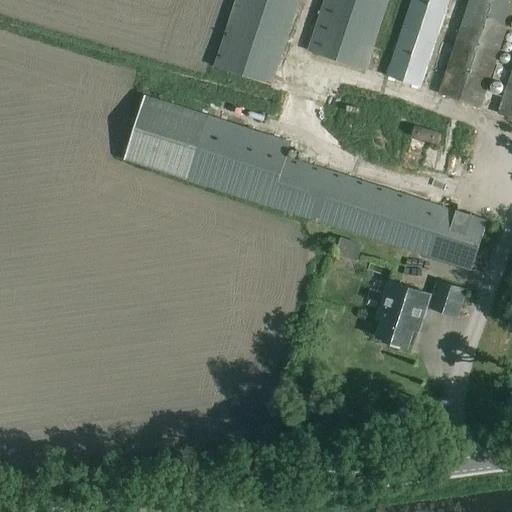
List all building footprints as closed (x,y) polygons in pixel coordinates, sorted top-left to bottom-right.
[(274,86),(301,0),(236,0),(215,67),(274,86)] [(367,72),(390,0),(325,0),(308,52),(367,72)] [(421,89),(449,0),(412,0),(387,78),(421,89)] [(481,109),(511,12),(511,0),(469,0),(438,95),(481,109)] [(511,118),(511,67),(497,114),(511,118)] [(471,271),(487,222),(288,158),(292,145),(146,98),(126,160),(471,271)] [(411,161),(428,163),(430,143),(413,142),(411,161)] [(459,317),(467,290),(436,281),(428,307),(459,317)] [(421,324),(430,295),(389,282),(377,320),(382,322),(377,337),(407,347),(416,322),(421,324)]
